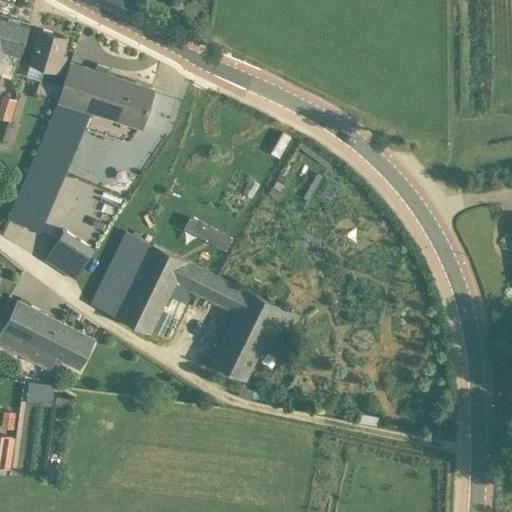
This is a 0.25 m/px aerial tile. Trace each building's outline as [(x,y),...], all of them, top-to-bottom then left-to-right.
[(15,64),(16,61),(18,53),(21,53),(30,21),(0,12),(0,73),(11,77),(15,64)] [(55,81),(65,53),(61,52),(66,36),(40,29),(30,60),(46,64),(42,78),(41,78),(37,90),(55,95),(59,82),(55,81)] [(70,61),(43,134),(75,147),(91,109),(142,125),(153,87),(70,61)] [(15,98),(3,94),(0,104),(0,115),(10,118),(15,98)] [(64,172),(33,159),(8,217),(40,231),(41,228),(65,172),(64,172)] [(95,248),(94,247),(64,228),(57,238),(44,257),(76,278),(95,248)] [(125,229),(99,284),(90,302),(116,314),(116,315),(149,332),(174,280),(237,310),(211,361),(245,378),(262,343),(280,351),(299,312),(151,241),(125,229)] [(93,336),(19,298),(0,336),(0,344),(47,368),(54,355),(78,366),(93,336)] [(172,314),(164,310),(153,330),(162,335),(172,314)] [(28,392),(28,400),(51,401),(51,393),(28,392)] [(3,409),(1,426),(13,428),(15,411),(3,409)] [(0,465),(5,466),(10,435),(0,432),(0,465)]
